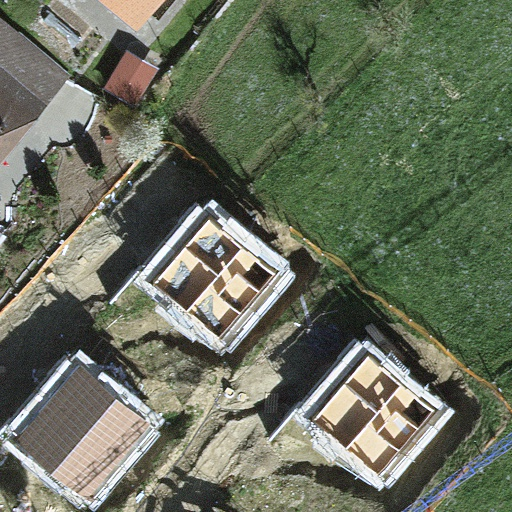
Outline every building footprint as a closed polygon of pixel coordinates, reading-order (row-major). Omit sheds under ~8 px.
[(147,0),(118,0),(135,14),(147,0)] [(0,132),(32,93),(46,104),(68,77),(0,19),(0,132)] [(208,211),(150,279),(218,337),(277,269),(208,211)] [(436,406),(368,347),(309,415),(377,474),(436,406)] [(78,363),(19,431),(87,490),(146,422),(78,363)]
